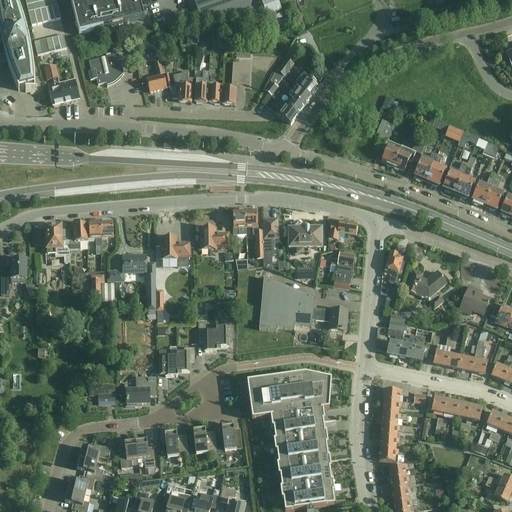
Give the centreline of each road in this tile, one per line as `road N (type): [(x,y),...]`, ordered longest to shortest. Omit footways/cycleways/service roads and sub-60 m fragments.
road 1 (primary): [(0,197),(204,177),(393,203)]
road 2 (residential): [(0,230),(44,213),(253,198),(380,220)]
road 3 (primary): [(393,203),(273,170),(89,158)]
road 4 (residential): [(283,152),(185,132),(0,121)]
road 5 (residential): [(283,152),(332,84),(420,41),(511,20)]
road 6 (residential): [(283,152),(511,234)]
road 7 (residential): [(47,511),(68,437),(83,427),(154,418)]
road 8 (residential): [(511,405),(363,369)]
road 9 (residential): [(363,369),(380,220)]
road 10 (residential): [(368,511),(357,433),(363,369)]
road 11 (residential): [(380,220),(511,269)]
road 12 (primary): [(511,251),(393,203)]
